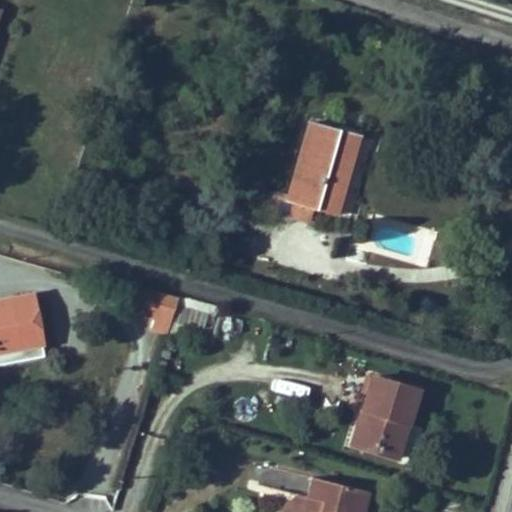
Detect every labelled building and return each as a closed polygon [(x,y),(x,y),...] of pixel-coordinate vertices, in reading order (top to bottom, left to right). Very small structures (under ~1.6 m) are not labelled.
[(350,218),(373,141),(360,137),(337,130),(309,122),(288,195),(272,191),(266,211),(306,222),(311,207),(350,218)] [(361,132),(339,126),(337,130),(360,137),(361,132)] [(158,253),(162,239),(150,236),(146,249),(158,253)] [(21,276),(22,268),(6,265),(5,273),(21,276)] [(167,332),(177,297),(139,286),(133,305),(142,308),(140,313),(154,317),(150,327),(167,332)] [(0,351),(40,343),(31,295),(0,301),(0,351)] [(211,345),(220,310),(177,297),(167,332),(211,345)] [(239,333),(242,320),(230,318),(229,323),(223,321),(221,329),(239,333)] [(263,343),(267,329),(253,324),(248,339),(263,343)] [(0,361),(42,353),(40,343),(0,351),(0,361)] [(398,458),(419,391),(371,376),(361,410),(367,411),(358,438),(377,444),(375,451),(398,458)] [(314,396),(316,386),(288,380),(286,390),(314,396)] [(377,444),(358,438),(367,411),(361,410),(351,444),(375,451),(377,444)] [(360,511),(366,491),(311,477),(306,497),(297,495),(294,507),(285,504),(282,511),(360,511)] [(294,507),(297,495),(285,504),(294,507)]
